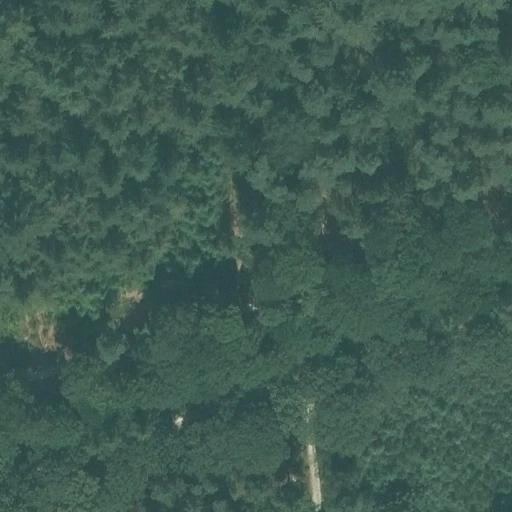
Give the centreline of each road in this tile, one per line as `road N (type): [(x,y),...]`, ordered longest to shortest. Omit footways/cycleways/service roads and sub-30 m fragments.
road 1 (track): [(0,389),(285,292),(293,367)]
road 2 (track): [(293,367),(0,467)]
road 3 (track): [(285,292),(511,216)]
road 4 (track): [(293,367),(307,511)]
